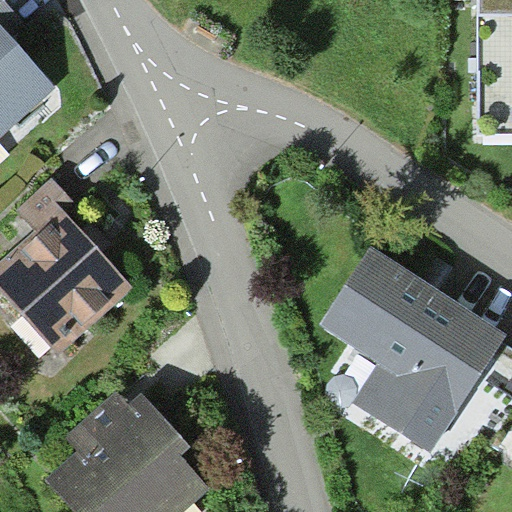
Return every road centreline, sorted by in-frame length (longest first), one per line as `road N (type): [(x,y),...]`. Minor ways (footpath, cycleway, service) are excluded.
road 1 (residential): [(168,111),(219,225),(300,511)]
road 2 (residential): [(168,111),(242,105),(414,178),(511,243)]
road 3 (residential): [(108,0),(168,111)]
